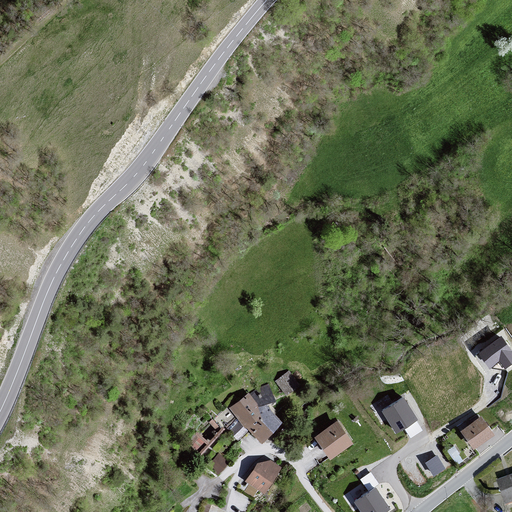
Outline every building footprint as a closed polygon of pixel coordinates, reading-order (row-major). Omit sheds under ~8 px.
[(488,362),(498,355),(503,363),(511,356),(511,344),(501,329),(477,346),(488,362)] [(284,391),(297,382),(289,369),(276,378),(284,391)] [(250,395),(232,410),(263,446),(284,422),(272,411),(262,412),(250,395)] [(402,395),(381,407),(395,430),(415,419),(402,395)] [(480,414),(460,428),(473,445),(493,431),(480,414)] [(336,417),(313,432),(327,455),(350,440),(336,417)] [(188,441),(199,451),(209,440),(198,430),(188,441)] [(220,451),(208,462),(217,472),(229,460),(220,451)] [(258,465),(247,483),(266,495),(282,467),(271,461),(258,465)] [(366,485),(376,479),(370,470),(360,475),(366,485)] [(511,473),(496,479),(505,506),(511,503),(511,473)] [(380,511),(389,507),(374,485),(354,498),(363,511),(380,511)]
